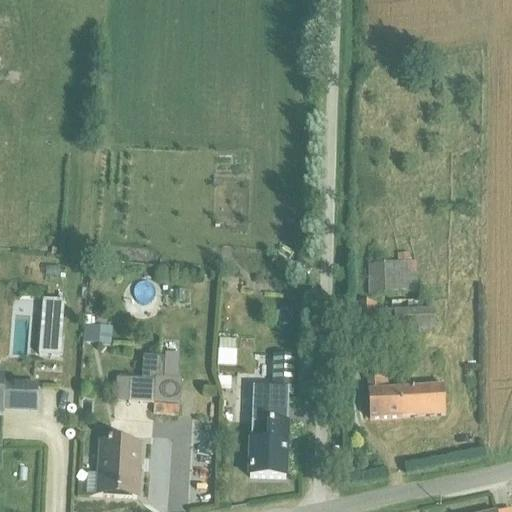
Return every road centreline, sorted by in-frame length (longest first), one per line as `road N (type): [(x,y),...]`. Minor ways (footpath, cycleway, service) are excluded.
road 1 (unclassified): [(315,511),(334,0)]
road 2 (unclassified): [(511,471),(337,511)]
